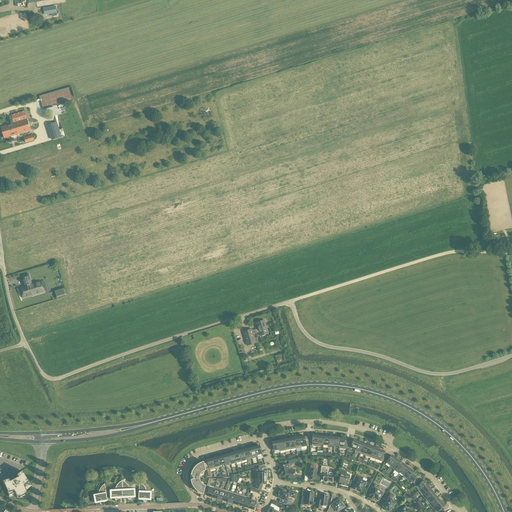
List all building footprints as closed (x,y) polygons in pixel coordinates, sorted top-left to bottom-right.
[(55,7),(44,9),(45,15),(52,13),(53,16),(57,16),(57,14),(56,11),(55,7)] [(13,124),(11,124),(12,125),(2,128),(5,138),(31,130),(25,111),(11,115),(13,124)] [(48,125),(53,140),(61,137),(57,122),(48,125)] [(44,292),(41,281),(31,284),(28,274),(22,276),(25,287),(21,288),(23,298),(32,295),(32,296),(44,292)] [(258,337),(255,338),(254,334),(259,332),(260,336),(269,333),(265,320),(256,323),(258,329),(253,331),(252,329),(244,332),(248,345),(259,342),(258,337)] [(299,437),(301,447),(308,446),(308,438),(305,438),(305,436),(299,437)] [(339,446),(339,448),(348,449),(348,447),(349,441),(346,441),(346,439),(340,438),(339,446)] [(348,447),(356,450),(359,442),(353,440),(353,442),(349,441),(348,447)] [(280,449),(278,442),(273,443),(273,447),(272,447),(273,451),(279,450),(280,449)] [(356,450),(355,452),(361,454),(364,444),(359,442),(356,450)] [(364,444),(361,454),(366,456),(369,446),(364,444)] [(260,446),(255,448),(257,457),(263,456),(260,446)] [(374,448),(369,446),(366,456),(371,458),(374,448)] [(374,448),(371,458),(376,459),(379,450),(374,448)] [(384,452),(379,450),(376,459),(382,462),(386,455),(384,454),(384,452)] [(239,452),(234,453),(236,463),(242,462),(239,452)] [(228,455),(230,463),(231,465),(236,463),(234,453),(228,455)] [(391,465),(396,459),(392,455),(387,462),(391,465)] [(220,465),(218,458),(213,459),(215,469),(221,467),(220,465)] [(215,469),(213,459),(207,461),(205,461),(208,474),(211,473),(210,470),(215,469)] [(391,465),(390,467),(394,470),(400,462),(396,459),(391,465)] [(202,494),(203,494),(206,486),(205,486),(204,485),(203,485),(202,484),(201,483),(201,482),(200,481),(200,480),(200,479),(200,477),(200,476),(200,475),(201,474),(201,473),(202,472),(203,471),(204,471),(205,470),(206,470),(203,462),(202,462),(201,463),(199,463),(198,464),(197,465),(196,466),(195,467),(194,469),(193,470),(192,471),(192,473),(191,474),(191,476),(189,476),(189,477),(189,478),(189,479),(189,480),(191,480),(191,481),(191,483),(192,484),(193,486),(193,487),(194,488),(195,489),(196,490),(197,491),(198,492),(199,493),(201,494),(202,494)] [(405,465),(400,462),(394,470),(399,474),(400,472),(405,465)] [(294,478),(295,470),(291,470),(289,468),(288,464),(280,466),(283,477),(294,478)] [(317,480),(318,475),(316,474),(317,470),(313,470),(314,466),(308,465),(307,473),(309,473),(310,474),(309,479),(311,479),(311,480),(314,481),(314,480),(317,480)] [(409,468),(405,465),(400,472),(404,475),(409,468)] [(333,482),(334,475),(333,475),(333,473),(329,473),(329,474),(327,474),(328,470),(324,469),(325,467),(322,466),(321,475),(324,475),(323,481),(326,481),(326,482),(327,482),(328,482),(329,482),(333,482)] [(255,479),(267,479),(267,475),(266,475),(266,473),(261,473),(260,468),(253,470),(254,473),(255,473),(255,479)] [(404,475),(403,476),(408,480),(408,479),(413,472),(409,468),(404,475)] [(350,476),(350,475),(346,474),(346,471),(339,469),(337,477),(340,478),(339,483),(342,484),(341,485),(347,486),(349,479),(350,477),(350,476)] [(14,496),(16,495),(17,498),(20,497),(19,495),(23,493),(24,495),(27,493),(24,488),(30,485),(21,471),(16,475),(18,477),(9,481),(8,479),(2,481),(9,497),(12,497),(14,496)] [(418,475),(413,472),(408,479),(415,484),(420,479),(417,477),(418,475)] [(366,483),(366,482),(362,480),(364,478),(356,474),(353,481),(356,483),(354,489),(357,491),(357,490),(361,492),(364,486),(365,486),(367,483),(366,483)] [(267,479),(255,479),(255,484),(254,484),(253,487),(259,489),(261,484),(266,484),(266,483),(267,483),(267,479)] [(123,498),(122,480),(122,481),(121,482),(120,482),(119,483),(118,484),(118,485),(117,486),(116,487),(116,488),(115,489),(115,491),(111,491),(111,498),(115,498),(116,500),(120,499),(120,498),(123,498)] [(123,480),(122,480),(123,498),(127,497),(127,498),(131,500),(131,497),(135,497),(135,489),(131,490),(130,488),(130,487),(129,486),(128,485),(128,484),(127,484),(126,483),(125,482),(124,481),(123,481),(123,480)] [(421,490),(427,485),(424,481),(417,486),(421,490)] [(141,483),(140,482),(139,499),(142,499),(142,500),(146,502),(147,500),(151,500),(151,492),(147,492),(147,491),(146,490),(146,489),(145,487),(145,486),(144,486),(143,485),(142,484),(141,483)] [(215,487),(210,486),(211,483),(208,482),(205,495),(207,495),(207,496),(212,497),(215,487)] [(378,501),(383,493),(378,489),(379,486),(374,483),(370,490),(373,492),(370,498),(373,500),(377,502),(378,500),(378,501)] [(105,484),(104,485),(103,486),(102,487),(101,488),(101,489),(100,490),(100,491),(99,492),(99,493),(99,494),(99,495),(95,495),(96,503),(100,502),(101,505),(105,502),(104,501),(108,501),(105,484)] [(421,490),(419,491),(423,496),(431,489),(427,485),(421,490)] [(220,489),(215,487),(212,497),(217,499),(220,489)] [(226,491),(220,489),(217,499),(223,500),(226,491)] [(280,490),(279,493),(280,493),(278,498),(281,499),(279,502),(284,504),(291,507),(292,503),(288,501),(290,496),(295,499),(297,493),(295,492),(295,491),(293,490),(292,491),(287,489),(287,491),(281,489),(281,490),(280,490)] [(434,493),(431,489),(423,496),(426,500),(434,493)] [(226,491),(223,500),(228,502),(231,492),(226,491)] [(236,494),(231,492),(228,502),(233,503),(236,494)] [(302,497),(302,498),(301,505),(305,505),(305,504),(313,505),(314,493),(313,493),(313,492),(311,492),(310,493),(306,492),(306,497),(302,497)] [(396,504),(396,503),(391,499),(394,496),(390,492),(384,499),(386,502),(383,506),(382,506),(383,506),(389,511),(396,504)] [(434,493),(426,500),(429,504),(437,498),(434,493)] [(241,495),(236,494),(233,503),(238,505),(241,495)] [(328,499),(329,497),(328,497),(328,495),(321,494),(320,501),(319,502),(317,501),(316,508),(322,509),(322,506),(327,506),(328,500),(328,499)] [(241,495),(238,505),(243,506),(246,499),(247,497),(241,495)] [(343,508),(345,507),(342,503),(339,500),(335,503),(334,502),(331,501),(333,495),(332,495),(329,509),(327,511),(337,511),(343,508)] [(437,498),(429,504),(433,508),(441,502),(437,498)] [(251,500),(249,508),(254,510),(255,508),(258,508),(260,503),(251,500)] [(441,502),(433,508),(435,511),(437,511),(444,506),(441,502)]
